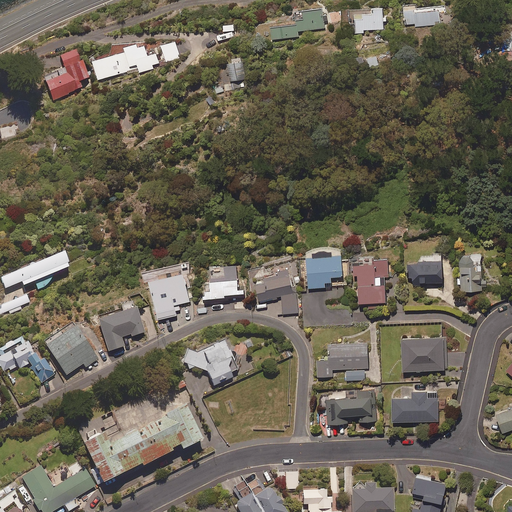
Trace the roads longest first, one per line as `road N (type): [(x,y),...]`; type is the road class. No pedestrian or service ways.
road 1 (residential): [(460,452),(247,456),(127,511)]
road 2 (residential): [(213,0),(178,4),(0,66)]
road 3 (residential): [(460,452),(484,341),(511,314)]
